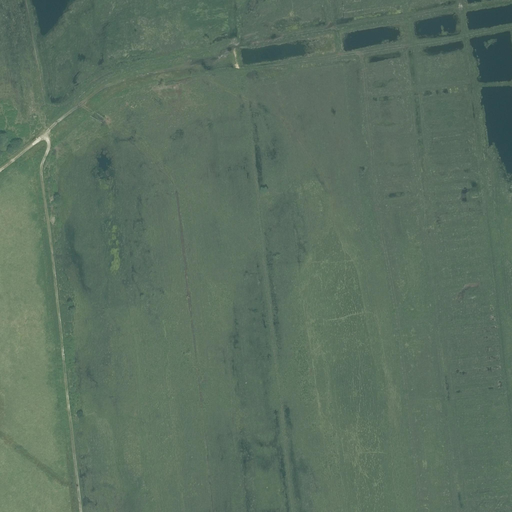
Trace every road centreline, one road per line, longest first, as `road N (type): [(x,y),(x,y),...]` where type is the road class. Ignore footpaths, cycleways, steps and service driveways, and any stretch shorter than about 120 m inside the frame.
road 1 (track): [(81,511),(40,165),(48,141),(41,134),(0,171)]
road 2 (track): [(41,134),(100,87),(134,72),(194,64)]
